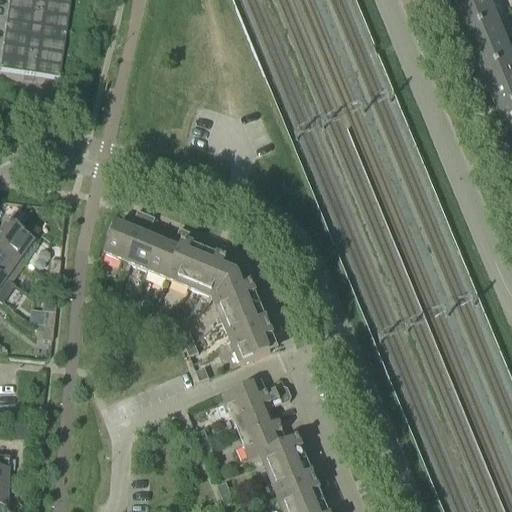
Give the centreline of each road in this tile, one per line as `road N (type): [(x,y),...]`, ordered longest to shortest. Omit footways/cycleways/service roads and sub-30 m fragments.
road 1 (tertiary): [(511,299),(385,0)]
road 2 (residential): [(112,511),(119,430),(291,360)]
road 3 (residential): [(342,339),(295,241),(247,206),(197,188)]
road 4 (residential): [(197,188),(155,164),(71,142),(37,143),(0,167)]
road 5 (residential): [(0,170),(81,168),(197,188)]
road 6 (residential): [(412,511),(342,339)]
road 7 (residential): [(355,511),(291,360)]
